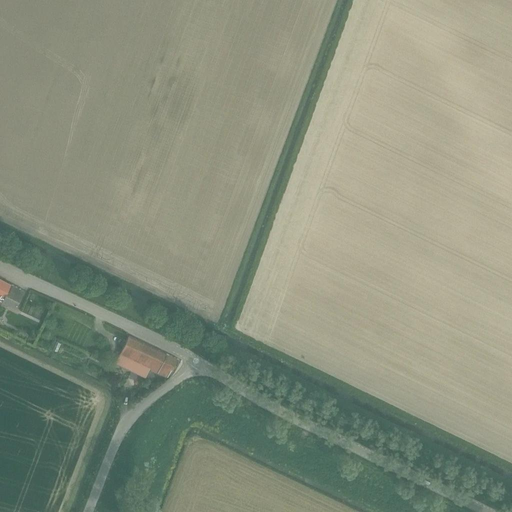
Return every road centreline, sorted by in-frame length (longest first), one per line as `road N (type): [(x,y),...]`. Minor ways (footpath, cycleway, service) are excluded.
road 1 (tertiary): [(486,511),(197,362)]
road 2 (tertiary): [(197,362),(0,266)]
road 3 (unclassified): [(89,511),(130,418),(197,362)]
